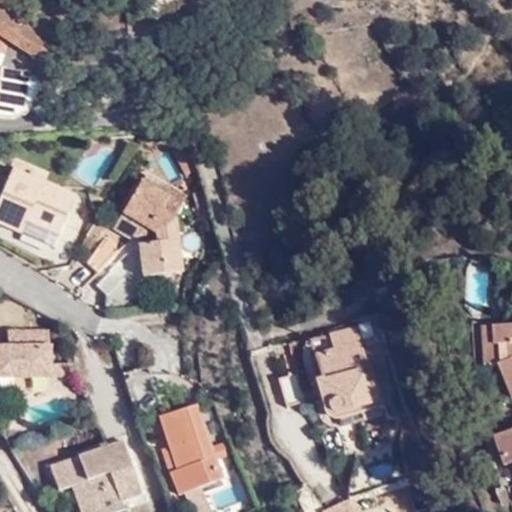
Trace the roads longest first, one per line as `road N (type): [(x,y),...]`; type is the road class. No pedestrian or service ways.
road 1 (residential): [(0,126),(151,117),(193,146),(256,339)]
road 2 (unknown): [(41,123),(60,88),(220,0)]
road 3 (residential): [(117,414),(94,329),(0,269)]
